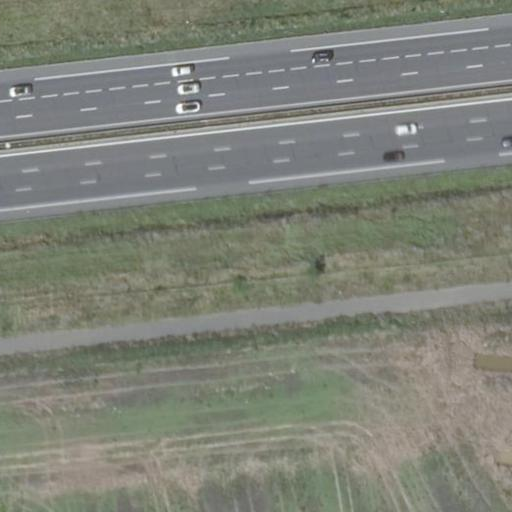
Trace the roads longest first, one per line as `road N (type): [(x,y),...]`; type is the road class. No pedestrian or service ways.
road 1 (motorway): [(0,181),(511,123)]
road 2 (motorway): [(511,55),(0,111)]
